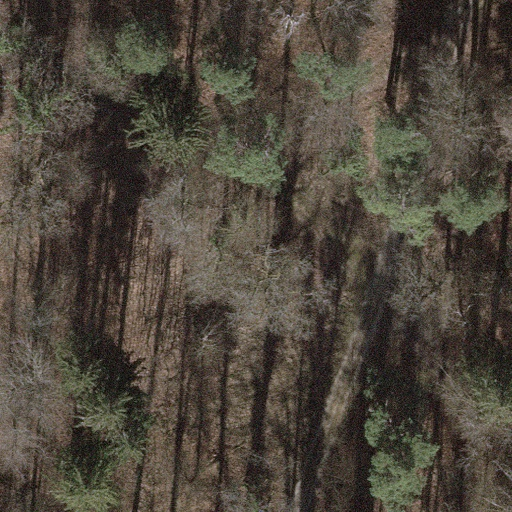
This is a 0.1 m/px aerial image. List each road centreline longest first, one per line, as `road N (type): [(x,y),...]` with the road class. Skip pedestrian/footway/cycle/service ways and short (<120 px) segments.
road 1 (track): [(439,31),(236,153),(58,74),(0,33)]
road 2 (track): [(439,31),(383,277)]
road 3 (track): [(291,511),(383,277)]
road 4 (track): [(236,153),(383,277)]
road 5 (track): [(383,277),(444,367),(511,415)]
